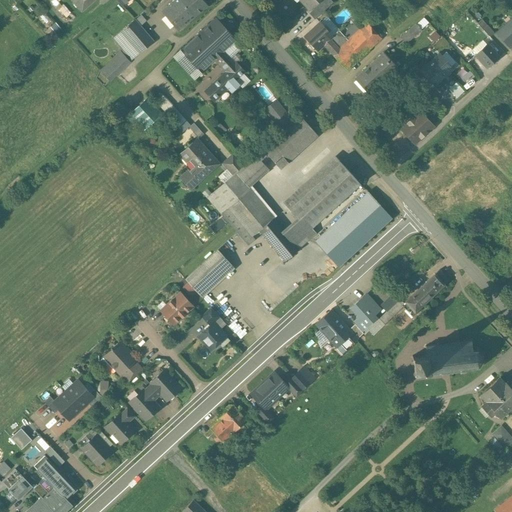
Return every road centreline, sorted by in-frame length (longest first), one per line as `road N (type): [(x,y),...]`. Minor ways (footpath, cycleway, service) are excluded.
road 1 (secondary): [(91,511),(420,213)]
road 2 (secondary): [(234,0),(420,213)]
road 3 (secondary): [(420,213),(511,315)]
